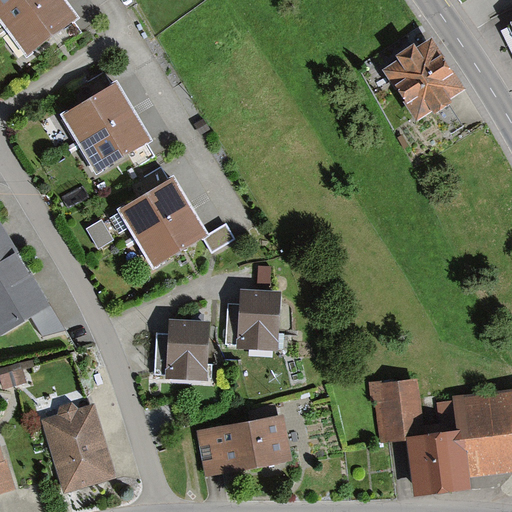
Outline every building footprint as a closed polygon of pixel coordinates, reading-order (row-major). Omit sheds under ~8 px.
[(79,27),(60,0),(0,0),(0,23),(28,63),(79,27)] [(423,46),(377,76),(410,127),(456,97),(423,46)] [(153,148),(118,88),(61,120),(96,181),(153,148)] [(210,242),(175,182),(119,214),(154,274),(210,242)] [(103,218),(88,228),(101,248),(116,238),(103,218)] [(47,315),(0,235),(0,338),(2,341),(47,315)] [(282,295),(241,293),(238,353),(279,355),(282,295)] [(210,325),(169,323),(166,383),(208,385),(210,325)] [(411,384),(371,388),(377,446),(398,444),(403,499),(463,493),(461,472),(511,466),(511,395),(450,401),(454,441),(417,445),(411,384)] [(105,492),(83,419),(39,432),(61,505),(105,492)] [(282,477),(277,426),(196,434),(202,485),(282,477)] [(0,469),(0,500),(8,498),(0,469)]
